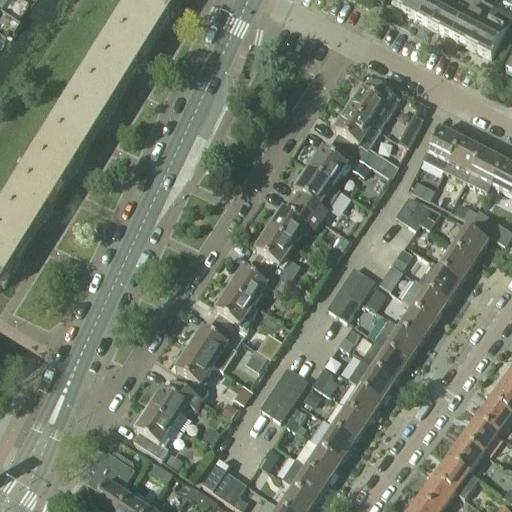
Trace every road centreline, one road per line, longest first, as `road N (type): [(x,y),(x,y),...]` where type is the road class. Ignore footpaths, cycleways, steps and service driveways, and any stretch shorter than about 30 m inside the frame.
road 1 (tertiary): [(62,393),(247,0)]
road 2 (residential): [(108,406),(348,44)]
road 3 (residential): [(366,511),(511,313)]
road 4 (residential): [(511,135),(348,44)]
road 5 (tertiary): [(23,511),(58,431),(62,393)]
road 6 (tertiary): [(62,393),(0,497)]
